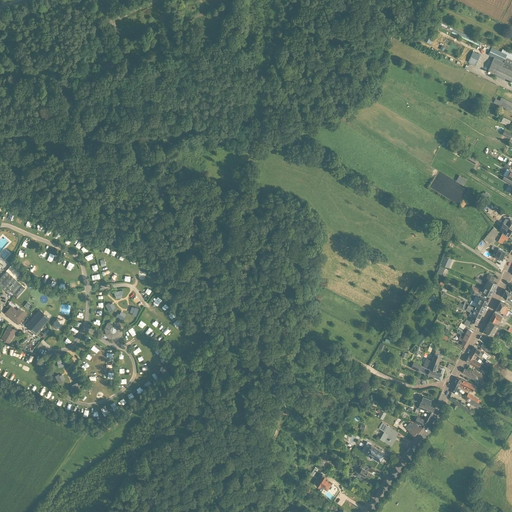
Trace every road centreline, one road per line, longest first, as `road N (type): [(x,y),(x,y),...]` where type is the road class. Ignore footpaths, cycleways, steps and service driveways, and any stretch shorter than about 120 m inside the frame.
road 1 (track): [(0,197),(44,220),(171,260),(218,328),(180,374)]
road 2 (tertiary): [(368,511),(432,423),(506,276)]
road 3 (track): [(180,374),(97,433),(0,392)]
road 4 (track): [(180,374),(220,373),(307,346),(338,350),(364,366)]
